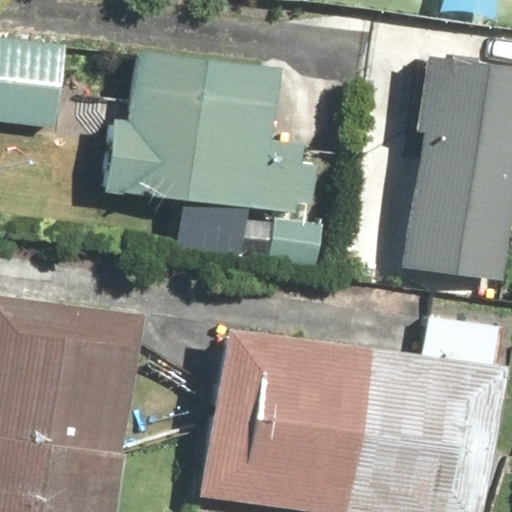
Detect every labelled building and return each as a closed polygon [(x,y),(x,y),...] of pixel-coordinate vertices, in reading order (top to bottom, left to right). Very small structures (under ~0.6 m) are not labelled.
[(490,271),(502,111),(511,111),(511,71),(511,62),(511,30),(397,22),(379,262),(490,271)] [(49,44),(0,41),(0,124),(44,127),(49,44)] [(224,262),(226,237),(255,240),(253,260),(301,264),(312,148),(244,142),(252,58),(106,44),(100,115),(82,113),(75,188),(156,195),(150,255),(224,262)] [(99,511),(125,313),(0,296),(0,511),(99,511)] [(400,348),(198,317),(171,493),(297,511),(464,511),(493,324),(406,310),(400,348)]
